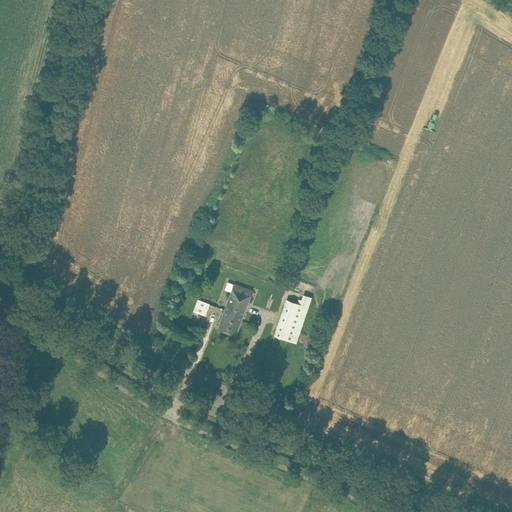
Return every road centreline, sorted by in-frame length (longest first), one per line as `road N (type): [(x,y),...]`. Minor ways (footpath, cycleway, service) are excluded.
road 1 (secondary): [(430,511),(178,396),(0,283)]
road 2 (track): [(75,0),(10,259)]
